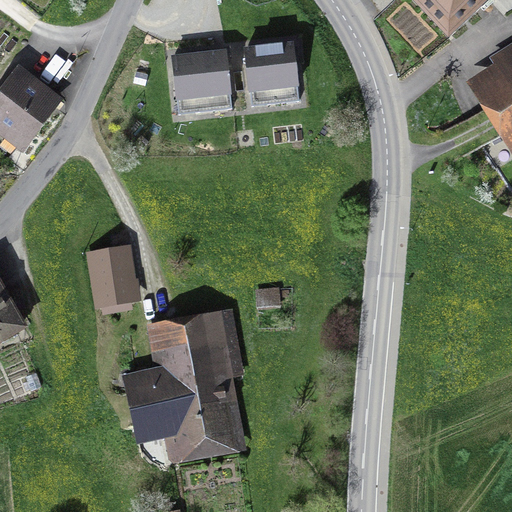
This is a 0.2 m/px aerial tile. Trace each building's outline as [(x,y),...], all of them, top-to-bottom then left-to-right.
[(424,0),(449,25),(473,0),(424,0)] [(299,102),(292,45),(245,50),(250,92),(266,90),(267,105),(299,102)] [(232,109),(225,53),(172,59),(177,100),(194,98),(195,113),(232,109)] [(469,118),(485,145),(507,132),(511,140),(511,65),(479,86),(490,105),(469,118)] [(17,78),(0,100),(0,132),(18,147),(9,159),(21,168),(36,148),(25,140),(52,105),(17,78)] [(130,301),(121,250),(94,254),(102,306),(130,301)] [(17,333),(12,325),(14,324),(0,300),(0,339),(1,342),(17,333)] [(169,370),(125,378),(136,438),(180,429),(183,448),(228,439),(217,379),(241,375),(232,317),(161,329),(169,370)]
